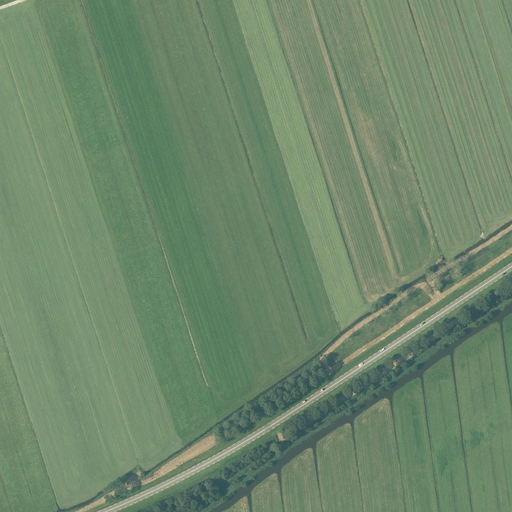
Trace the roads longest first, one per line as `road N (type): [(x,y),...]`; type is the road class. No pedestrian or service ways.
road 1 (primary): [(105,511),(241,443),(511,266)]
road 2 (track): [(199,511),(511,297)]
